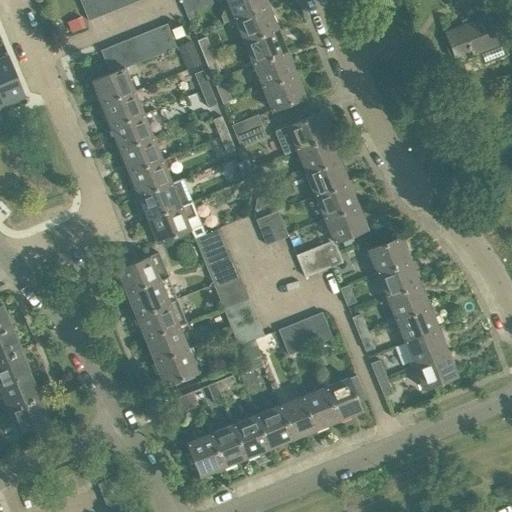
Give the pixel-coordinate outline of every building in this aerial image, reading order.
[(78,0),(87,22),(88,21),(98,17),(91,0),(78,0)] [(91,0),(98,17),(109,12),(103,0),(91,0)] [(109,0),(114,10),(125,6),(122,0),(109,0)] [(185,14),(211,3),(209,0),(186,0),(180,3),(185,14)] [(225,5),(220,16),(224,23),(232,20),(265,5),(263,0),(224,0),(226,5),(225,5)] [(448,43),(444,45),(450,60),(454,58),(456,62),(478,54),(481,63),(506,54),(489,9),(502,4),(500,0),(473,0),(476,9),(473,10),(471,13),(469,16),(469,20),(470,23),(444,33),(448,43)] [(241,42),(275,28),(265,5),(232,20),(241,42)] [(80,19),(66,24),(70,33),(84,27),(80,19)] [(164,52),(174,48),(165,24),(155,29),(164,52)] [(174,39),(183,36),(179,27),(170,31),(174,39)] [(251,66),(284,52),(275,28),(241,42),(251,66)] [(153,57),(164,52),(155,29),(144,33),(153,57)] [(142,61),(153,57),(144,33),(133,37),(142,61)] [(132,65),(142,61),(133,37),(122,42),(132,65)] [(203,58),(211,55),(204,37),(196,41),(203,58)] [(100,105),(133,92),(123,68),(132,65),(122,42),(109,47),(119,70),(108,74),(90,82),(100,105)] [(108,74),(119,70),(109,47),(99,51),(108,74)] [(7,51),(0,53),(0,98),(1,102),(24,93),(7,51)] [(260,89),(294,75),(284,52),(251,66),(260,89)] [(195,55),(182,60),(185,70),(199,64),(195,55)] [(209,75),(218,72),(211,55),(203,58),(209,75)] [(200,91),(209,88),(202,71),(193,74),(200,91)] [(270,112),(303,98),(294,75),(260,89),(270,112)] [(222,105),(230,101),(222,83),(214,87),(222,105)] [(206,108),(215,104),(209,88),(200,91),(206,108)] [(109,128),(142,115),(133,92),(100,105),(109,128)] [(471,111),(458,117),(464,130),(477,124),(471,111)] [(294,150),(327,136),(318,113),(274,131),(284,155),(294,150)] [(119,151),(151,138),(142,115),(109,128),(119,151)] [(234,136),(260,126),(256,115),(230,126),(234,136)] [(218,137),(227,133),(220,117),(211,120),(218,137)] [(239,147),(265,137),(260,126),(234,136),(239,147)] [(225,154),(234,151),(227,133),(218,137),(225,154)] [(303,173),(337,159),(327,136),(294,150),(303,173)] [(128,174),(160,161),(151,138),(119,151),(128,174)] [(312,196),(346,182),(337,159),(303,173),(312,196)] [(242,180),(250,177),(247,170),(247,169),(244,160),(236,164),(242,180)] [(137,197),(170,184),(160,161),(128,174),(137,197)] [(254,187),(263,183),(256,166),(247,169),(247,170),(250,177),(254,187)] [(192,201),(183,179),(170,184),(137,197),(146,220),(192,201)] [(321,219),(355,206),(346,182),(312,196),(321,219)] [(205,234),(192,201),(146,220),(156,243),(190,229),(194,239),(198,250),(223,239),(219,228),(205,234)] [(331,243),(365,230),(355,206),(321,219),(331,243)] [(276,241),(287,237),(276,211),(265,216),(276,241)] [(265,246),(276,241),(265,216),(254,220),(265,246)] [(374,274),(408,260),(398,238),(365,251),(374,274)] [(198,250),(203,260),(228,250),(223,239),(198,250)] [(298,266),(325,256),(321,245),(294,256),(298,266)] [(207,271),(232,261),(228,250),(203,260),(207,271)] [(125,294),(168,277),(158,253),(116,270),(125,294)] [(303,278),(329,267),(325,256),(298,266),(303,278)] [(384,297),(417,284),(408,260),(374,274),(384,297)] [(207,271),(211,282),(237,272),(232,261),(207,271)] [(135,317),(177,300),(168,277),(125,294),(135,317)] [(213,287),(218,297),(243,287),(238,277),(213,287)] [(393,320),(426,306),(417,284),(384,297),(393,320)] [(345,306),(354,303),(347,285),(339,289),(345,306)] [(218,297),(222,309),(247,299),(243,287),(218,297)] [(222,309),(228,324),(253,314),(247,299),(222,309)] [(177,326),(186,323),(177,300),(135,317),(144,340),(177,326)] [(0,305),(0,333),(9,329),(0,306),(0,305)] [(402,343),(436,330),(426,306),(393,320),(402,343)] [(319,343),(331,338),(320,312),(309,317),(319,343)] [(228,324),(233,337),(258,326),(253,314),(228,324)] [(357,334),(365,331),(359,315),(351,318),(357,334)] [(309,347),(319,343),(309,317),(298,321),(309,347)] [(298,351),(309,347),(298,321),(288,325),(298,351)] [(287,355),(298,351),(288,325),(277,329),(287,355)] [(153,362),(186,349),(177,326),(144,340),(153,362)] [(237,346),(262,336),(258,326),(233,337),(237,346)] [(0,360),(19,353),(9,329),(0,333),(0,360)] [(412,366),(445,352),(436,330),(402,343),(412,366)] [(364,352),(372,348),(365,331),(357,334),(364,352)] [(162,386),(196,373),(186,349),(153,362),(162,386)] [(421,390),(455,376),(445,352),(412,366),(421,390)] [(0,386),(28,375),(19,353),(0,360),(0,386)] [(258,358),(241,365),(244,373),(261,366),(258,358)] [(376,381),(384,377),(377,361),(369,364),(376,381)] [(0,394),(6,411),(37,398),(28,375),(0,386),(0,394)] [(219,391),(235,385),(231,375),(215,382),(219,391)] [(365,399),(355,376),(347,379),(347,378),(323,388),(336,421),(360,411),(357,403),(365,399)] [(383,397),(391,394),(384,377),(376,381),(383,397)] [(213,403),(222,400),(218,392),(219,391),(215,382),(206,386),(213,403)] [(314,430),(336,421),(323,388),(300,397),(314,430)] [(173,413),(196,404),(191,392),(168,401),(173,413)] [(290,440),(314,430),(300,397),(277,407),(290,440)] [(16,434),(47,422),(37,398),(6,411),(16,434)] [(268,449),(290,440),(277,407),(254,416),(268,449)] [(245,458),(268,449),(254,416),(232,425),(245,458)] [(221,468),(245,458),(232,425),(208,434),(221,468)] [(185,444),(189,453),(185,455),(190,469),(195,467),(198,477),(221,468),(208,434),(185,444)] [(113,489),(118,486),(115,476),(109,478),(113,489)] [(106,491),(113,489),(109,478),(102,481),(106,491)] [(99,494),(106,491),(102,481),(95,483),(99,494)] [(112,503),(124,499),(121,494),(110,498),(112,503)] [(115,510),(126,506),(124,499),(112,503),(115,510)]
